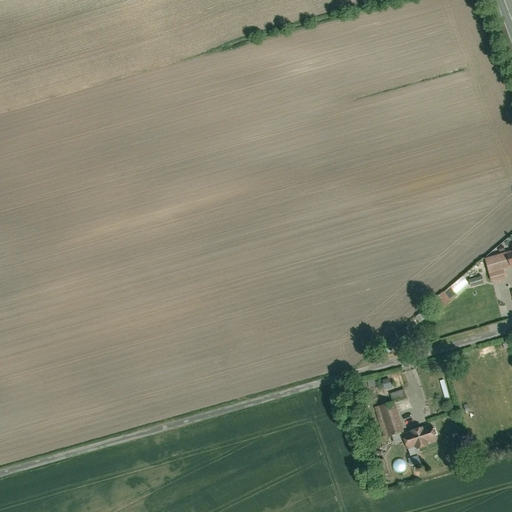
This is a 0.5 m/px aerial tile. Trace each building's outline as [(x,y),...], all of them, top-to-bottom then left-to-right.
[(502,270),(511,267),(511,245),(511,246),(511,248),(511,253),(486,260),(492,282),(505,279),(502,270)] [(461,275),(435,297),(442,306),(469,285),(461,275)] [(393,406),(395,411),(410,406),(405,390),(390,395),(393,406)] [(393,406),(376,410),(384,438),(402,433),(395,411),(393,406)] [(432,425),(401,434),(405,448),(436,439),(432,425)] [(373,461),(377,476),(388,473),(384,458),(373,461)] [(402,459),(392,462),(394,471),(404,469),(402,459)]
